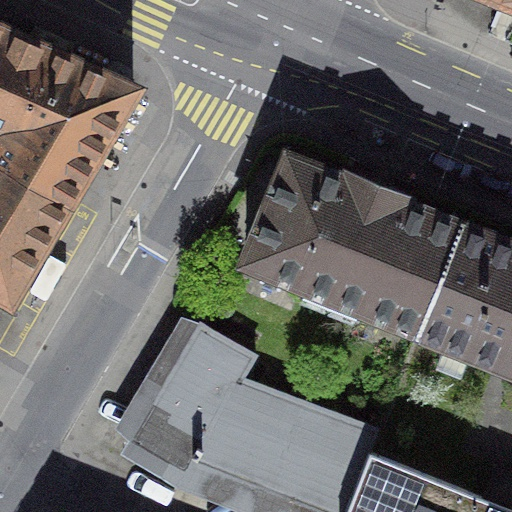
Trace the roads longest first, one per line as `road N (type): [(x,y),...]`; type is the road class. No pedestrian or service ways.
road 1 (residential): [(46,408),(271,26)]
road 2 (secondary): [(511,125),(271,26)]
road 3 (residential): [(130,511),(12,466)]
